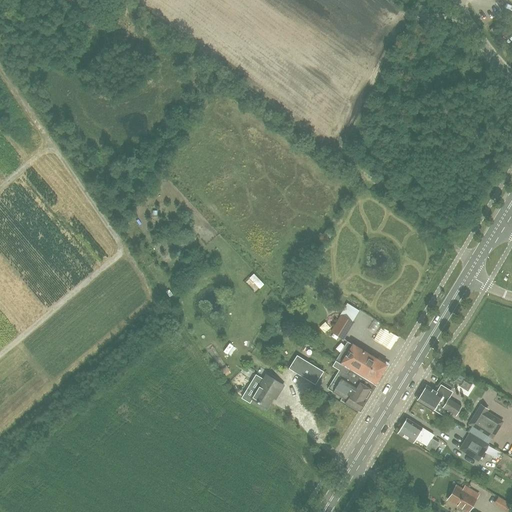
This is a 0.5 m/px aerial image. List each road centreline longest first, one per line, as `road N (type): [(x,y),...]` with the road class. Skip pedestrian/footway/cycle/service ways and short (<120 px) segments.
road 1 (track): [(131,0),(460,253)]
road 2 (primary): [(325,511),(470,273)]
